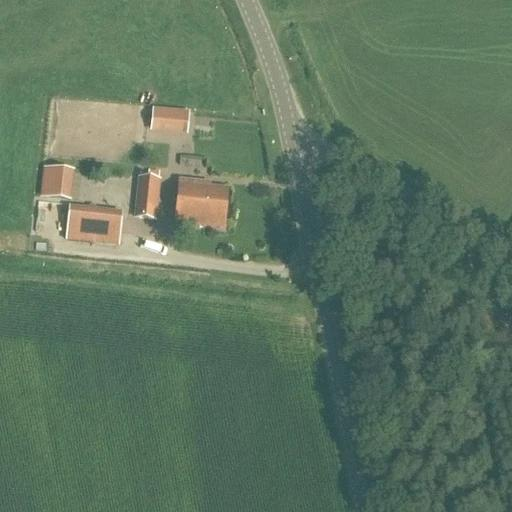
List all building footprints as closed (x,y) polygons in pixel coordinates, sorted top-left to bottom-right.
[(153,112),(151,131),(186,135),(188,116),(153,112)] [(48,167),(48,198),(78,199),(78,167),(48,167)] [(139,174),(139,179),(137,179),(134,220),(156,223),(159,182),(157,182),(159,172),(147,171),(147,175),(139,174)] [(222,229),(226,192),(209,190),(209,186),(179,183),(175,224),(222,229)] [(118,237),(121,213),(68,208),(66,232),(118,237)]
